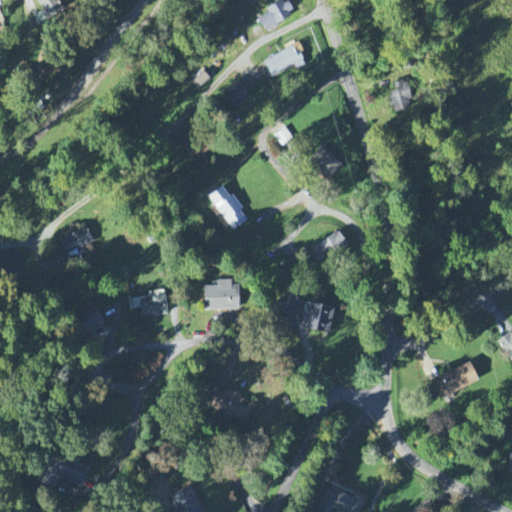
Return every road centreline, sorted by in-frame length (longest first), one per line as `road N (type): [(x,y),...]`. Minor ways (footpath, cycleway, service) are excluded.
road 1 (residential): [(500,511),(399,444),(386,414),(389,241),(381,186),(317,0)]
road 2 (residential): [(386,414),(253,341),(185,348),(149,386),(111,385),(97,370),(110,355),(133,345),(174,352)]
road 3 (residential): [(345,78),(286,109),(267,132),(270,155),(282,185),(352,228),(373,320),(390,335)]
road 4 (residential): [(391,348),(511,279)]
road 5 (residential): [(269,511),(335,391)]
